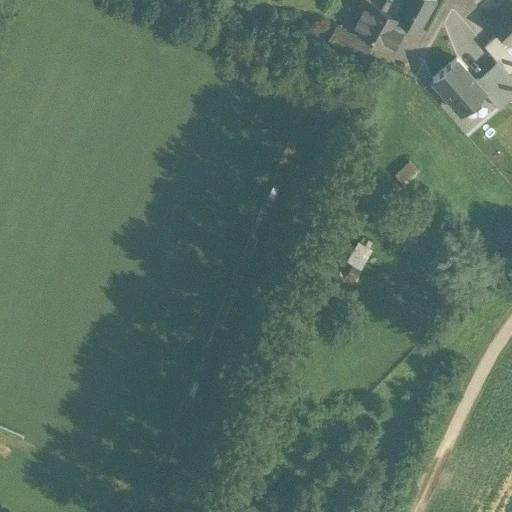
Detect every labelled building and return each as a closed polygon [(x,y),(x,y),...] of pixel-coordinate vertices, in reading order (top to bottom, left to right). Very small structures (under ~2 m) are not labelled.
[(391,0),(385,12),(394,18),(403,0),(391,0)] [(436,2),(432,0),(403,0),(394,18),(407,26),(419,32),(436,2)] [(511,1),(490,23),(510,44),(511,42),(511,1)] [(394,18),(365,2),(351,27),(393,50),(407,26),(394,18)] [(368,45),(338,28),(329,43),(362,56),(366,50),(368,45)] [(511,67),(511,55),(495,36),(489,40),(484,45),(497,61),(507,72),(511,67)] [(462,112),(485,91),(475,81),(455,59),(432,79),(462,112)] [(497,61),(475,81),(485,91),(499,107),(511,95),(511,77),(507,72),(497,61)] [(417,165),(404,176),(414,189),(428,178),(417,165)] [(358,242),(348,261),(362,268),(373,249),(358,242)]
